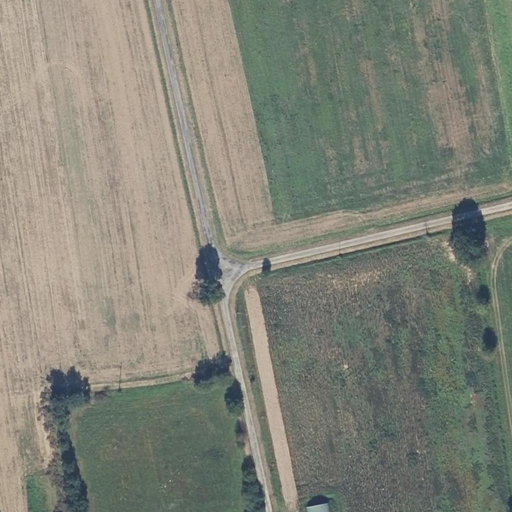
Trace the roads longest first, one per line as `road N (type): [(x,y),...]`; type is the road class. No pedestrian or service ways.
road 1 (unclassified): [(511,204),(215,272)]
road 2 (unclassified): [(155,0),(215,272)]
road 3 (unclassified): [(215,272),(267,511)]
